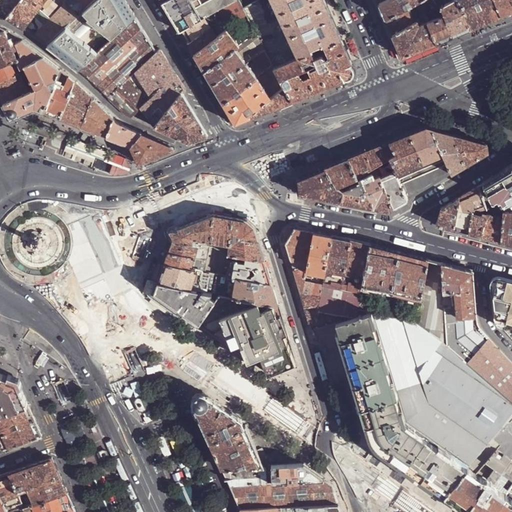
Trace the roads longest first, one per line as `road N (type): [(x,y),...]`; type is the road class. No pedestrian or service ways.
road 1 (secondary): [(133,435),(92,335),(103,247),(130,206),(227,161)]
road 2 (residential): [(330,425),(274,240),(282,209)]
road 3 (residential): [(237,156),(145,0)]
road 4 (residential): [(235,511),(192,412),(133,435)]
road 5 (residential): [(461,511),(330,425)]
road 6 (residential): [(384,229),(511,149)]
road 7 (residential): [(90,511),(60,444),(0,464)]
road 8 (secondary): [(511,46),(386,86)]
